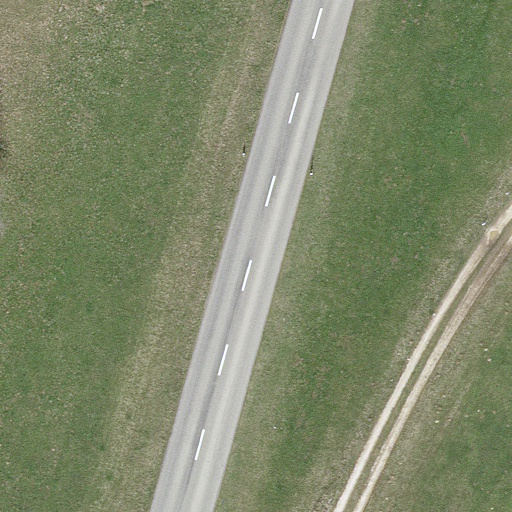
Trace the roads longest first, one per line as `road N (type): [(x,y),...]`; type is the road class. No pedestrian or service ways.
road 1 (tertiary): [(322,0),(179,511)]
road 2 (track): [(347,511),(417,375),(511,230)]
